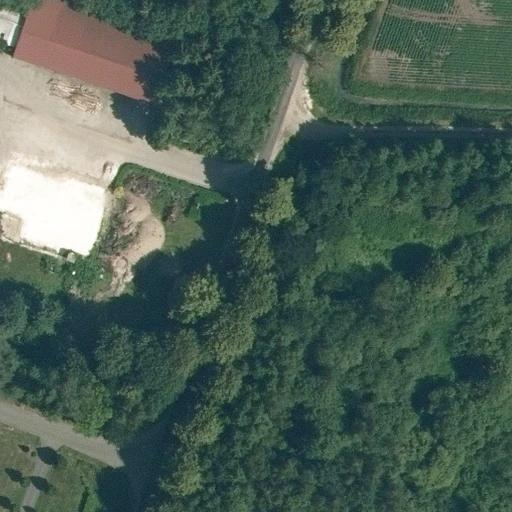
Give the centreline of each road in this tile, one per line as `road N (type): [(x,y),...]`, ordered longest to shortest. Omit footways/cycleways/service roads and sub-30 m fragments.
road 1 (unclassified): [(316,0),(137,511)]
road 2 (unknown): [(4,128),(242,206)]
